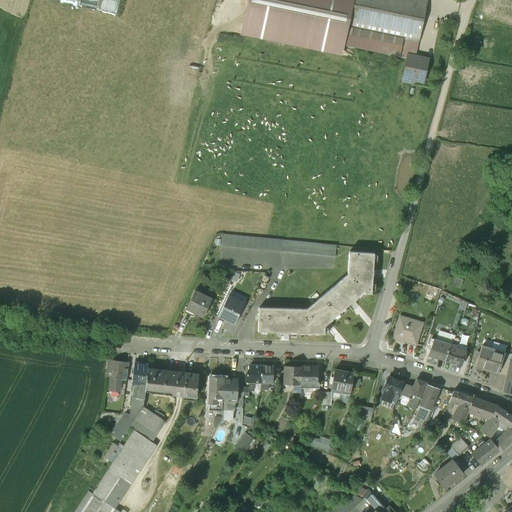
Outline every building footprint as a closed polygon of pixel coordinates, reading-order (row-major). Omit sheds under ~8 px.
[(347,27),(352,0),(249,0),(243,34),(341,54),(343,45),(347,27)] [(427,0),(352,0),(347,27),(403,39),(419,42),(427,0)] [(403,39),(347,27),(343,45),(399,57),(403,39)] [(418,43),(404,40),(401,58),(407,59),(408,56),(415,57),(418,43)] [(415,57),(408,56),(407,59),(404,78),(423,82),(428,60),(415,57)] [(330,245),(222,234),(221,246),(329,257),(330,245)] [(307,310),(259,308),(258,332),(325,334),(325,326),(353,302),(364,292),(366,294),(372,294),(374,254),(350,252),(348,275),(307,310)] [(463,280),(457,278),(454,285),(459,288),(463,280)] [(211,299),(195,292),(195,291),(184,312),(192,316),(195,310),(204,315),(212,299),(211,299)] [(243,305),(228,298),(229,295),(228,295),(218,317),(234,325),(245,303),(244,303),(243,305)] [(415,322),(400,317),(394,338),(401,340),(401,339),(416,344),(421,328),(414,325),(415,322)] [(452,335),(440,331),(436,341),(450,345),(453,336),(454,336),(453,335),(453,334),(452,334),(452,335)] [(436,341),(434,340),(431,339),(428,349),(431,350),(429,356),(445,361),(450,345),(436,341)] [(456,347),(450,345),(445,361),(462,367),(466,353),(462,351),(461,354),(455,352),(456,347)] [(505,354),(482,347),(475,367),(483,370),(484,367),(491,369),(490,371),(498,374),(499,375),(505,354)] [(505,360),(501,375),(507,377),(510,362),(511,362),(505,360)] [(129,364),(109,361),(106,379),(112,380),(111,390),(119,391),(120,379),(126,380),(129,364)] [(148,363),(134,361),(132,383),(141,384),(140,386),(139,398),(139,399),(144,399),(145,389),(148,370),(148,363)] [(511,362),(510,362),(507,377),(503,393),(511,394),(511,362)] [(262,366),(250,365),(249,374),(246,374),(246,383),(249,383),(261,383),(262,366)] [(273,366),(262,366),(261,383),(261,390),(268,390),(268,383),(273,384),(273,366)] [(313,366),(302,366),(302,367),(301,385),(310,385),(310,388),(317,389),(318,367),(313,367),(313,366)] [(302,367),(285,367),(284,384),(301,385),(302,367)] [(154,370),(148,370),(145,389),(151,389),(151,392),(173,394),(173,392),(183,393),(184,393),(185,375),(185,374),(178,374),(178,373),(169,372),(163,371),(154,370)] [(354,374),(335,370),(331,390),(342,392),(343,392),(350,393),(354,374)] [(198,375),(186,373),(186,374),(185,374),(185,375),(184,393),(183,393),(183,396),(184,396),(196,397),(198,375)] [(224,377),(209,377),(208,404),(216,404),(217,398),(223,398),(224,378),(224,377)] [(238,379),(224,378),(223,398),(222,410),(233,411),(234,402),(237,402),(238,379)] [(404,384),(389,378),(385,389),(386,390),(382,399),(390,402),(394,393),(399,395),(404,384)] [(417,380),(414,388),(404,384),(399,395),(411,399),(407,406),(415,411),(420,399),(421,399),(427,383),(417,380)] [(438,389),(428,386),(420,407),(428,410),(431,411),(433,404),(438,389)] [(332,393),(323,392),(322,401),(321,405),(331,405),(332,393)] [(474,399),(454,392),(450,402),(459,405),(456,415),(457,415),(457,418),(462,420),(462,419),(465,420),(468,413),(469,410),(473,400),(474,400),(474,399)] [(139,398),(133,397),(129,414),(129,415),(136,417),(142,407),(143,407),(144,399),(139,399),(139,398)] [(498,407),(474,399),(474,400),(469,410),(469,411),(469,413),(489,420),(498,407)] [(137,417),(130,428),(134,431),(135,431),(149,440),(163,420),(143,407),(137,417)] [(374,409),(366,407),(363,421),(370,423),(374,409)] [(511,417),(498,407),(489,420),(481,432),(490,438),(498,426),(500,427),(507,432),(510,428),(511,429),(511,417)] [(418,412),(415,420),(418,421),(425,423),(428,416),(426,415),(418,412)] [(125,413),(110,433),(121,441),(130,428),(137,417),(136,417),(129,415),(129,414),(125,413)] [(456,415),(454,417),(451,424),(455,426),(457,422),(462,425),(465,420),(462,419),(462,420),(457,418),(457,415),(456,415)] [(222,419),(208,418),(207,434),(213,434),(222,419)] [(507,432),(503,436),(502,435),(502,436),(494,444),(500,451),(504,450),(511,442),(511,429),(510,428),(507,432)] [(95,491),(93,494),(88,491),(73,511),(120,511),(114,508),(156,445),(149,440),(135,431),(134,431),(124,447),(113,463),(95,491)] [(253,439),(245,432),(234,447),(243,454),(253,439)] [(306,444),(316,448),(318,442),(309,438),(306,444)] [(469,448),(460,439),(459,440),(451,447),(459,456),(460,457),(469,448)] [(490,440),(485,444),(483,442),(478,446),(480,448),(472,455),(481,466),(500,451),(494,444),(490,440)] [(330,447),(318,442),(316,448),(328,453),(330,447)] [(113,443),(104,457),(108,460),(114,451),(118,446),(113,443)] [(114,451),(108,460),(113,463),(124,447),(119,443),(118,446),(114,451)] [(451,447),(446,453),(453,461),(454,461),(459,456),(451,447)] [(185,463),(178,459),(171,471),(178,475),(185,463)] [(424,459),(418,466),(423,471),(429,464),(424,459)] [(453,461),(434,476),(444,489),(464,475),(454,461),(453,461)] [(344,463),(335,479),(340,481),(348,465),(344,463)] [(366,491),(355,485),(351,491),(366,500),(372,495),(369,491),(367,492),(366,491)] [(382,492),(376,486),(374,488),(372,489),(371,490),(377,496),(382,492)] [(348,511),(362,500),(351,494),(330,511),(348,511)] [(393,511),(389,507),(385,511),(372,495),(366,500),(371,506),(372,507),(376,511),(393,511)]
